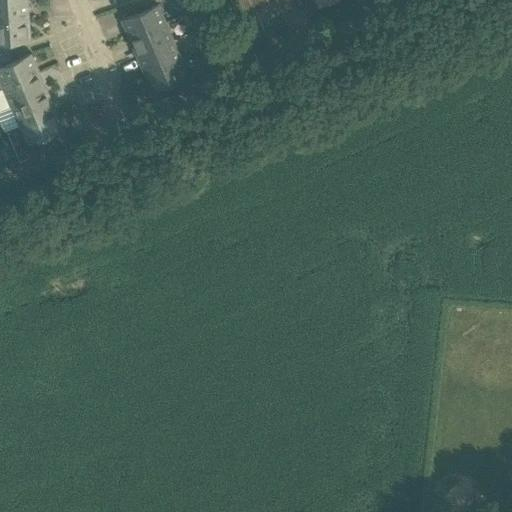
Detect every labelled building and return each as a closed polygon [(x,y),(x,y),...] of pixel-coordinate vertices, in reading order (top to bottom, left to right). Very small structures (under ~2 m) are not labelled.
[(26,0),(18,0),(0,1),(0,21),(28,20),(26,0)] [(192,0),(179,0),(181,3),(184,1),(189,12),(196,9),(192,0)] [(269,0),(232,0),(248,36),(265,28),(256,7),(270,1),(269,0)] [(157,4),(121,19),(129,38),(165,22),(157,4)] [(196,9),(189,12),(194,24),(201,21),(196,9)] [(28,20),(0,21),(0,42),(29,41),(28,20)] [(165,22),(129,38),(137,55),(173,40),(165,22)] [(206,33),(195,38),(205,62),(217,57),(206,33)] [(173,40),(137,55),(144,73),(180,57),(173,40)] [(30,53),(0,65),(0,83),(2,88),(38,72),(30,53)] [(180,57),(144,73),(152,91),(171,83),(175,94),(193,87),(180,57)] [(38,72),(2,88),(10,107),(46,91),(38,72)] [(46,91),(10,107),(18,126),(54,110),(46,91)] [(18,126),(6,130),(19,161),(42,151),(67,140),(63,129),(54,110),(18,126)]
